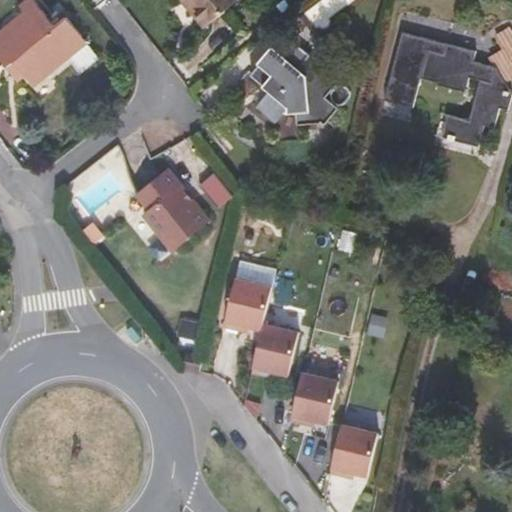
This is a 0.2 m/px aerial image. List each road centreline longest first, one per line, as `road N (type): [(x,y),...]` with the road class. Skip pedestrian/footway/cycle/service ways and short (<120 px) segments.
road 1 (unknown): [(394,511),(426,352),(459,244),(510,124)]
road 2 (residential): [(119,373),(28,219)]
road 3 (residential): [(28,219),(32,303),(21,378)]
